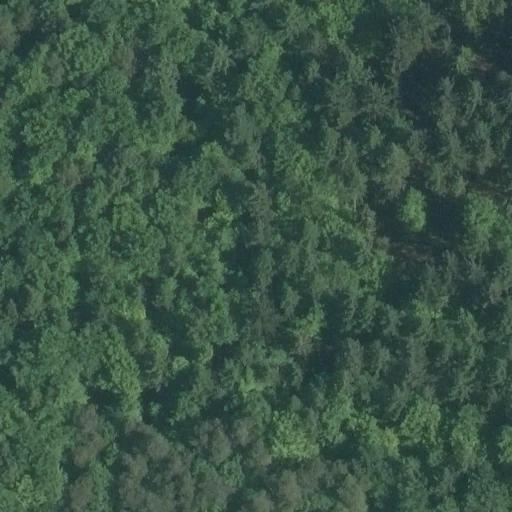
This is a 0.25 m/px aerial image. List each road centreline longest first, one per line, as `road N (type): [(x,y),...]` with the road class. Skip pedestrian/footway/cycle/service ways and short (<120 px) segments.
road 1 (track): [(0,348),(432,511)]
road 2 (track): [(0,334),(131,0)]
